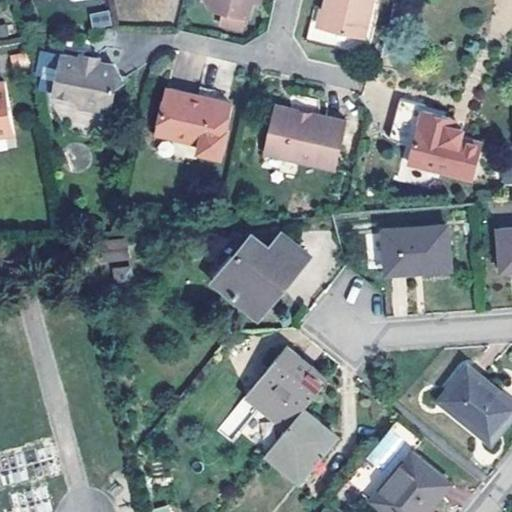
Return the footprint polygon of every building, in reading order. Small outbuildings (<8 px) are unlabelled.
[(204,0),(211,10),(246,18),(250,2),(250,0),(204,0)] [(372,0),(327,0),(321,28),(364,38),(372,0)] [(89,13),(92,28),(111,24),(108,9),(89,13)] [(37,51),(35,79),(54,80),(56,52),(37,51)] [(86,59),(96,62),(96,58),(77,54),(76,57),(86,59)] [(95,63),(96,62),(86,59),(76,57),(76,59),(61,56),(53,94),(74,99),(81,107),(110,113),(116,86),(122,81),(113,67),(95,63)] [(0,134),(13,133),(4,82),(0,82),(0,134)] [(200,87),(198,96),(207,98),(216,100),(218,91),(200,87)] [(231,103),(216,100),(207,98),(198,96),(168,89),(159,131),(203,141),(200,152),(222,157),(228,130),(225,130),(231,103)] [(449,117),(427,111),(428,105),(410,101),(401,139),(405,142),(411,145),(419,147),(416,159),(434,164),(433,168),(480,179),(488,144),(463,138),(465,131),(458,129),(452,127),(455,118),(449,117)] [(299,112),(300,108),(278,103),(267,152),(337,168),(348,119),(312,111),(311,115),(304,113),(299,112)] [(428,105),(427,111),(449,117),(451,111),(428,105)] [(460,120),(455,118),(452,127),(458,129),(460,120)] [(434,164),(416,159),(414,163),(433,168),(434,164)] [(450,269),(447,225),(385,228),(388,271),(450,269)] [(511,227),(498,228),(503,271),(511,270),(511,227)] [(257,314),(308,251),(282,231),(269,247),(252,232),(214,279),(257,314)] [(126,238),(103,240),(105,261),(128,260),(126,238)] [(301,408),(325,379),(285,346),(247,391),(288,424),(301,408)] [(511,413),(511,402),(467,365),(439,399),(490,441),(511,413)] [(301,408),(288,424),(265,453),(299,480),(336,436),(301,408)] [(422,511),(447,483),(409,450),(370,497),(386,511),(422,511)]
